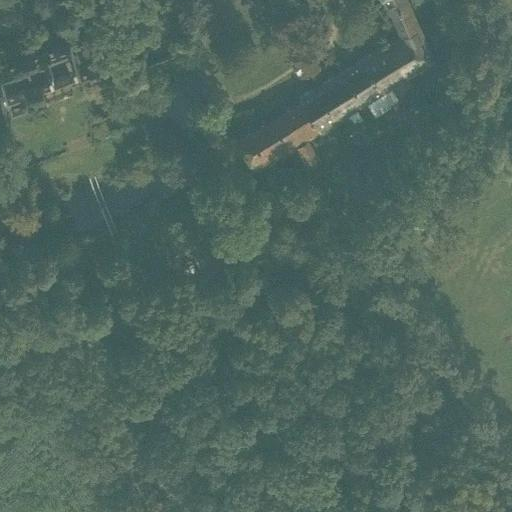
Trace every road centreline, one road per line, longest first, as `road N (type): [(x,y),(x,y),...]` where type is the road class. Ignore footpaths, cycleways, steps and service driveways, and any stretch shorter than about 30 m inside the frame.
road 1 (track): [(467,0),(494,76),(478,117),(385,236),(377,280),(506,511)]
road 2 (track): [(148,511),(73,377),(0,365)]
road 3 (track): [(339,0),(340,18),(319,58),(253,94),(222,100),(206,67)]
